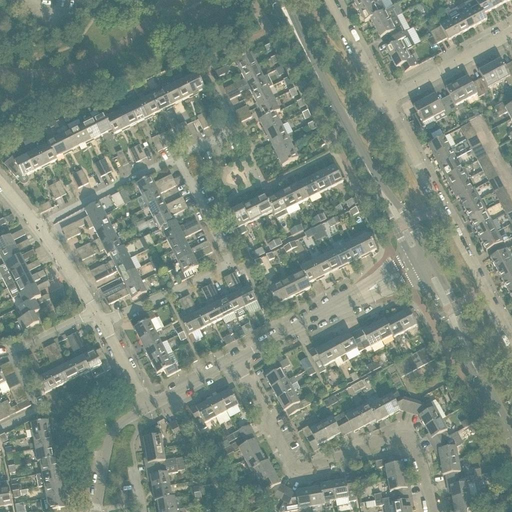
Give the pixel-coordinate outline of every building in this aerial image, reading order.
[(360,0),(354,3),(359,13),(381,1),(379,0),(360,0)] [(383,0),(381,1),(359,13),(364,22),(393,7),(389,0),(383,0)] [(470,1),(465,4),(468,10),(477,26),(486,21),(483,15),(474,0),(473,0),(473,2),(470,1)] [(487,0),(474,0),(483,15),(484,15),(484,14),(492,10),(487,0)] [(499,0),(487,0),(492,10),(502,5),(499,0)] [(465,4),(455,9),(467,31),(477,26),(468,10),(465,4)] [(370,20),(375,29),(396,18),(393,11),(395,10),(393,7),(364,22),(364,23),(370,20)] [(448,9),(444,11),(449,20),(458,36),(467,31),(455,9),(450,12),(448,9)] [(396,18),(375,29),(380,39),(389,34),(392,39),(406,32),(409,30),(401,15),(396,18)] [(440,27),(435,30),(442,42),(447,39),(448,41),(458,36),(449,20),(439,25),(440,27)] [(442,42),(435,30),(430,33),(432,36),(436,45),(442,42)] [(394,45),(385,49),(391,59),(407,51),(414,47),(409,37),(407,37),(406,35),(407,33),(406,32),(392,39),(394,45)] [(270,45),(264,48),(267,54),(273,51),(270,45)] [(407,51),(391,59),(396,69),(401,66),(404,73),(418,66),(412,56),(410,57),(407,51)] [(241,74),(257,66),(251,55),(235,62),(241,74)] [(276,57),(270,60),(273,65),(273,66),(279,63),(278,62),(278,61),(276,57)] [(494,62),(489,65),(498,84),(505,80),(509,86),(511,84),(511,66),(505,70),(500,60),(495,63),(494,62)] [(483,82),(478,84),(484,95),(490,92),(488,89),(498,84),(489,65),(483,68),(484,69),(478,72),(483,82)] [(227,95),(238,90),(262,77),(257,66),(241,74),(244,80),(241,81),(240,83),(235,85),(235,84),(224,90),(227,95)] [(226,67),(216,72),(218,78),(229,72),(226,67)] [(281,68),(276,71),(279,77),(284,74),(281,68)] [(196,74),(185,80),(193,95),(204,90),(196,74)] [(262,77),(238,90),(239,93),(244,91),(245,93),(250,91),(253,97),(268,89),(262,77)] [(461,80),(456,83),(466,101),(476,95),(478,98),(484,95),(478,84),(473,87),(468,78),(462,81),(461,80)] [(289,79),(287,80),(283,82),(286,87),(292,84),(289,79)] [(185,80),(174,85),(181,101),(193,95),(185,80)] [(451,99),(445,102),(451,113),(457,109),(456,107),(466,101),(456,83),(450,86),(451,87),(446,90),(451,99)] [(174,85),(162,91),(170,107),(181,101),(174,85)] [(160,87),(149,93),(151,96),(159,112),(170,107),(162,91),(160,87)] [(253,97),(258,108),(274,100),(268,89),(253,97)] [(240,95),(238,90),(227,95),(230,101),(240,95)] [(297,96),(294,90),(289,93),(292,99),(297,96)] [(429,97),(424,100),(433,118),(444,113),(445,116),(451,113),(445,102),(440,105),(435,95),(429,98),(429,97)] [(151,96),(140,102),(148,118),(159,112),(151,96)] [(258,108),(264,119),(264,120),(275,114),(280,112),(274,100),(258,108)] [(433,118),(424,100),(418,103),(418,104),(413,107),(418,117),(413,119),(419,130),(425,127),(423,124),(433,118)] [(507,113),(511,120),(511,119),(511,104),(510,100),(494,108),(499,117),(507,113)] [(302,101),(296,103),(296,104),(299,109),(305,106),(302,102),(302,101)] [(140,102),(128,108),(136,124),(148,118),(140,102)] [(246,107),(235,112),(238,118),(249,113),(247,107),(246,107)] [(128,108),(117,113),(125,129),(136,124),(128,108)] [(207,112),(202,114),(209,127),(214,125),(207,112)] [(307,112),(302,114),(302,115),(305,120),(310,118),(308,113),(308,112),(307,112)] [(117,113),(106,119),(112,131),(111,131),(114,135),(125,129),(117,113)] [(249,113),(238,118),(241,123),(252,118),(249,113)] [(78,120),(81,126),(89,142),(100,136),(92,120),(89,114),(78,120)] [(104,114),(92,120),(100,136),(111,131),(112,131),(106,119),(104,114)] [(209,127),(202,114),(196,117),(203,130),(209,127)] [(259,121),(265,133),(281,125),(275,114),(264,120),(264,119),(259,121)] [(185,123),(180,126),(186,139),(191,136),(185,123)] [(316,129),(313,123),(308,126),(310,132),(316,129)] [(460,129),(466,140),(475,135),(470,124),(460,129)] [(265,133),(271,145),(287,137),(281,125),(265,133)] [(81,126),(70,132),(78,148),(89,142),(81,126)] [(180,126),(174,128),(181,142),(186,139),(180,126)] [(70,132),(59,137),(67,153),(78,148),(70,132)] [(162,134),(157,137),(164,150),(169,147),(162,134)] [(436,142),(427,146),(433,157),(449,149),(455,146),(449,135),(444,138),(443,138),(436,142)] [(466,140),(471,150),(481,145),(475,135),(466,140)] [(47,143),(48,145),(55,159),(56,159),(67,153),(59,137),(47,143)] [(164,150),(157,137),(151,140),(158,153),(164,150)] [(271,145),(276,156),(292,148),(287,137),(271,145)] [(325,146),(322,141),(316,143),(319,149),(325,146)] [(48,145),(37,151),(45,167),(57,161),(56,159),(55,159),(48,145)] [(140,145),(134,148),(141,161),(146,158),(140,145)] [(471,150),(477,161),(487,156),(481,145),(471,150)] [(141,161),(134,148),(129,151),(135,164),(141,161)] [(292,148),(276,156),(282,167),(298,159),(292,148)] [(433,157),(439,168),(455,159),(449,149),(433,157)] [(37,151),(26,156),(34,172),(45,167),(37,151)] [(116,154),(123,167),(128,164),(122,151),(116,154)] [(34,172),(26,156),(15,162),(12,158),(4,165),(16,179),(18,177),(20,180),(18,181),(20,184),(21,184),(22,185),(24,185),(25,185),(26,184),(27,184),(27,183),(28,182),(28,181),(28,180),(28,179),(28,178),(26,176),(34,172)] [(477,161),(482,172),(492,166),(487,156),(477,161)] [(439,168),(444,178),(460,170),(455,159),(439,168)] [(105,160),(99,162),(106,176),(111,173),(105,160)] [(106,176),(99,162),(94,165),(100,178),(106,176)] [(482,172),(488,182),(498,177),(492,166),(482,172)] [(335,167),(323,172),(331,188),(343,182),(335,167)] [(444,178),(450,189),(466,180),(468,179),(469,176),(465,169),(462,169),(460,170),(444,178)] [(82,171),(77,174),(83,187),(88,184),(82,171)] [(323,172),(312,178),(320,194),(331,188),(323,172)] [(83,187),(77,174),(71,177),(78,190),(83,187)] [(136,185),(142,197),(173,181),(171,175),(154,184),(151,178),(136,185)] [(488,182),(494,193),(503,188),(498,177),(488,182)] [(312,178),(301,184),(308,199),(320,194),(312,178)] [(450,189),(456,200),(474,190),(471,191),(466,180),(450,189)] [(142,197),(147,208),(162,201),(159,195),(176,186),(173,181),(142,197)] [(59,182),(54,185),(61,198),(66,195),(59,182)] [(301,184),(289,189),(297,205),(308,199),(301,184)] [(61,198),(54,185),(49,188),(55,201),(61,198)] [(494,193),(499,204),(509,198),(503,188),(494,193)] [(289,189),(278,195),(286,211),(297,205),(289,189)] [(458,199),(464,209),(479,201),(474,190),(456,200),(458,199)] [(111,198),(117,209),(125,205),(119,193),(111,198)] [(267,200),(267,201),(272,212),(274,216),(276,221),(277,222),(283,219),(282,218),(282,217),(288,214),(286,211),(278,195),(267,200)] [(265,196),(253,202),(261,218),(272,212),(267,201),(267,200),(265,196)] [(147,208),(153,219),(185,203),(182,198),(165,207),(162,201),(147,208)] [(499,204),(505,214),(511,210),(511,204),(509,198),(499,204)] [(345,203),(348,209),(354,206),(351,201),(345,203)] [(464,209),(469,220),(485,211),(479,201),(464,209)] [(253,202),(242,208),(250,223),(261,218),(253,202)] [(49,203),(37,208),(40,215),(52,209),(49,203)] [(75,223),(61,230),(64,235),(77,229),(86,225),(105,215),(99,203),(84,211),(87,217),(75,223)] [(153,219),(159,231),(175,222),(173,223),(170,217),(187,209),(185,203),(153,219)] [(340,206),(334,209),(334,210),(337,214),(337,215),(343,212),(340,207),(340,206)] [(242,208),(230,213),(232,217),(238,229),(236,230),(239,236),(246,233),(247,233),(244,226),(250,223),(242,208)] [(355,209),(350,211),(352,217),(358,214),(356,209),(355,209)] [(469,220),(475,230),(491,222),(485,211),(469,220)] [(323,214),(317,217),(320,223),(326,220),(323,214)] [(105,215),(86,225),(88,230),(93,228),(96,234),(110,226),(105,215)] [(317,217),(312,220),(314,225),(320,223),(317,217)] [(338,217),(333,220),(335,225),(341,222),(339,218),(339,217),(338,217)] [(161,230),(166,241),(198,225),(195,220),(178,228),(175,222),(159,231),(161,230)] [(333,220),(327,223),(330,228),(335,225),(333,220)] [(475,230),(480,241),(496,232),(491,222),(475,230)] [(166,241),(172,252),(187,245),(184,239),(201,230),(198,225),(166,241)] [(99,240),(94,242),(97,247),(116,238),(110,226),(96,234),(99,240)] [(301,226),(295,228),(295,229),(295,230),(297,234),(303,231),(301,226)] [(295,228),(289,231),(292,237),(297,234),(295,230),(295,229),(295,228)] [(316,228),(310,231),(313,237),(318,234),(316,228)] [(80,234),(77,229),(64,235),(67,241),(80,234)] [(310,231),(304,234),(307,239),(313,237),(310,231)] [(496,232),(480,241),(486,252),(508,240),(506,235),(500,239),(496,232)] [(368,234),(357,240),(365,256),(376,250),(368,234)] [(0,254),(15,247),(13,242),(12,240),(15,239),(13,235),(0,241),(0,254)] [(143,239),(149,250),(154,247),(148,237),(143,239)] [(116,238),(97,247),(100,253),(104,250),(107,257),(109,256),(109,255),(122,249),(121,248),(116,238)] [(146,251),(144,249),(147,247),(143,239),(138,242),(143,253),(146,251)] [(279,239),(273,242),(276,248),(282,245),(280,242),(279,239)] [(357,240),(345,246),(353,262),(365,256),(357,240)] [(172,252),(178,263),(209,248),(206,242),(189,251),(187,245),(172,252)] [(268,245),(267,245),(270,251),(276,248),(273,242),(268,245)] [(294,242),(289,245),(291,250),(297,248),(294,242)] [(76,251),(79,256),(92,250),(89,244),(76,251)] [(0,254),(0,256),(4,265),(20,257),(17,251),(20,249),(18,245),(15,247),(0,254)] [(289,245),(283,248),(286,253),(291,250),(289,245)] [(345,246),(334,251),(342,267),(353,262),(345,246)] [(112,261),(90,272),(93,278),(129,260),(123,248),(121,248),(122,249),(109,255),(109,256),(112,261)] [(209,248),(178,263),(181,271),(180,273),(177,275),(181,282),(193,276),(192,275),(190,274),(189,272),(198,268),(195,262),(212,253),(209,248)] [(92,250),(79,256),(81,262),(95,255),(92,250)] [(334,251),(323,257),(331,273),(342,267),(334,251)] [(490,259),(496,270),(511,261),(506,251),(490,259)] [(248,255),(251,261),(256,258),(254,252),(248,255)] [(266,256),(269,262),(274,259),(272,254),(266,256)] [(0,266),(0,274),(2,279),(25,267),(22,261),(25,260),(23,256),(20,257),(4,265),(0,266)] [(135,257),(129,260),(135,271),(140,268),(135,257)] [(323,257),(311,263),(319,278),(331,273),(323,257)] [(254,262),(257,268),(263,265),(260,259),(254,262)] [(129,260),(93,278),(96,283),(109,277),(109,276),(113,274),(113,275),(118,273),(120,278),(135,271),(129,260)] [(511,262),(511,261),(496,270),(501,281),(511,274),(511,262)] [(300,268),(302,273),(308,284),(319,278),(311,263),(300,268)] [(7,289),(14,285),(30,277),(27,271),(30,270),(28,266),(25,267),(2,279),(7,289)] [(172,269),(162,274),(165,280),(175,275),(172,269)] [(123,284),(102,294),(105,300),(140,282),(135,271),(120,278),(123,284)] [(234,273),(229,276),(244,306),(245,308),(256,302),(249,288),(243,291),(234,273)] [(302,273),(291,278),(299,294),(310,288),(308,284),(302,273)] [(14,285),(7,289),(12,299),(19,295),(36,287),(33,283),(40,280),(37,274),(30,277),(14,285)] [(511,274),(501,281),(507,291),(511,288),(511,274)] [(229,276),(223,279),(232,296),(226,299),(233,314),(237,320),(248,314),(245,308),(244,306),(229,276)] [(291,278),(280,284),(287,300),(299,294),(291,278)] [(140,282),(105,300),(108,306),(129,295),(132,301),(146,294),(140,282)] [(287,300),(280,284),(268,290),(276,305),(287,300)] [(212,285),(206,288),(222,319),(233,314),(226,299),(221,302),(212,285)] [(19,295),(24,306),(37,300),(38,300),(41,298),(37,292),(40,290),(38,286),(36,287),(19,295)] [(206,288),(201,290),(210,307),(204,310),(211,325),(222,319),(206,288)] [(189,296),(184,299),(200,331),(211,325),(204,310),(198,313),(189,296)] [(184,299),(178,302),(187,319),(181,322),(188,336),(188,337),(200,331),(184,299)] [(18,309),(23,319),(37,313),(40,311),(37,305),(39,304),(38,300),(37,300),(24,306),(18,309)] [(259,308),(256,302),(245,308),(248,314),(259,308)] [(408,311),(396,317),(405,332),(416,326),(408,311)] [(133,329),(139,341),(155,333),(161,330),(152,312),(139,318),(143,325),(137,327),(136,327),(137,328),(133,329)] [(23,319),(18,322),(23,333),(39,325),(35,318),(39,317),(37,313),(23,319)] [(225,326),(237,320),(233,314),(222,319),(225,326)] [(396,317),(386,323),(394,338),(405,332),(396,317)] [(384,321),(373,327),(381,340),(382,342),(385,340),(392,337),(393,339),(394,338),(386,323),(384,321)] [(242,331),(244,336),(252,332),(248,325),(241,329),(242,331)] [(361,330),(355,333),(365,350),(369,348),(370,349),(382,342),(373,327),(362,333),(361,330)] [(175,330),(178,336),(183,333),(180,328),(175,330)] [(200,331),(188,337),(191,342),(203,337),(200,331)] [(72,336),(77,347),(90,372),(101,366),(104,373),(112,370),(101,350),(95,352),(94,352),(88,355),(77,333),(72,336)] [(139,341),(145,352),(161,344),(155,333),(139,341)] [(183,333),(178,336),(180,342),(186,339),(183,333)] [(349,334),(337,340),(346,356),(356,350),(358,354),(365,350),(355,333),(350,336),(349,334)] [(224,346),(233,341),(231,337),(222,341),(224,346)] [(337,340),(326,346),(334,362),(340,359),(343,363),(348,360),(346,356),(337,340)] [(167,356),(171,353),(165,342),(161,344),(167,356)] [(145,352),(151,364),(167,356),(161,344),(145,352)] [(183,347),(192,364),(197,362),(189,344),(183,347)] [(334,362),(326,346),(315,352),(314,349),(308,353),(312,361),(319,374),(325,371),(324,368),(334,362)] [(77,360),(71,363),(78,378),(90,372),(77,347),(72,350),(77,360)] [(427,348),(422,351),(429,364),(434,361),(427,348)] [(422,351),(416,354),(423,367),(429,364),(422,351)] [(171,353),(167,356),(172,367),(175,365),(177,364),(171,353)] [(416,354),(411,357),(418,370),(423,367),(416,354)] [(60,355),(55,358),(67,383),(78,378),(71,363),(65,366),(60,355)] [(167,356),(151,364),(156,375),(163,372),(166,378),(178,372),(175,365),(172,367),(167,356)] [(411,357),(405,360),(412,373),(418,370),(411,357)] [(54,371),(49,374),(56,389),(67,383),(55,358),(49,361),(54,371)] [(265,378),(272,390),(287,382),(281,371),(289,366),(286,360),(264,372),(267,377),(265,378)] [(405,360),(400,363),(407,376),(412,373),(405,360)] [(377,361),(372,364),(375,370),(380,367),(377,361)] [(10,363),(0,367),(0,370),(1,374),(12,369),(10,363)] [(407,376),(400,363),(394,366),(401,379),(407,376)] [(372,364),(367,367),(370,373),(371,372),(375,370),(372,364)] [(56,389),(49,374),(43,377),(37,366),(32,369),(44,394),(56,389)] [(315,374),(312,368),(306,371),(309,377),(315,374)] [(15,374),(12,369),(1,374),(4,379),(15,374)] [(0,392),(1,392),(2,395),(10,391),(9,390),(7,385),(4,379),(1,374),(0,370),(0,392)] [(355,373),(350,376),(353,382),(358,380),(358,379),(355,373)] [(17,380),(15,374),(4,379),(7,385),(17,380)] [(297,384),(294,378),(287,382),(272,390),(278,401),(293,392),(290,387),(297,384)] [(7,385),(9,390),(20,385),(17,380),(7,385)] [(361,381),(356,384),(359,390),(359,391),(365,388),(365,387),(361,381)] [(352,387),(351,387),(354,393),(359,391),(359,390),(356,384),(352,387)] [(9,390),(10,391),(12,396),(23,390),(20,385),(9,390)] [(23,390),(12,396),(14,401),(25,396),(23,390)] [(230,391),(218,397),(227,413),(238,406),(230,391)] [(284,412),(286,411),(289,417),(301,410),(302,410),(310,405),(307,399),(299,404),(293,392),(278,401),(284,412)] [(392,396),(380,402),(388,417),(400,411),(406,413),(409,401),(404,399),(401,401),(398,394),(392,397),(392,396)] [(25,396),(14,401),(17,406),(28,401),(25,396)] [(218,397),(207,403),(216,418),(227,413),(218,397)] [(334,397),(329,399),(332,405),(337,403),(334,397)] [(332,405),(328,399),(323,401),(327,408),(332,405)] [(7,401),(2,404),(8,418),(14,415),(8,402),(7,401)] [(28,401),(17,406),(20,412),(31,407),(28,401)] [(370,408),(369,408),(377,423),(388,417),(380,402),(371,407),(370,408)] [(216,418),(207,403),(196,409),(195,406),(188,410),(200,432),(207,428),(204,424),(216,418)] [(417,403),(413,415),(419,416),(425,428),(441,420),(445,418),(439,406),(434,409),(433,409),(431,404),(424,407),(422,405),(417,403)] [(2,404),(0,405),(0,413),(3,420),(8,418),(2,404)] [(368,406),(357,412),(365,427),(375,421),(376,424),(377,423),(368,406)] [(344,414),(338,417),(347,434),(352,431),(353,433),(365,427),(357,412),(346,418),(344,414)] [(332,419),(321,425),(329,440),(340,434),(341,437),(347,434),(338,417),(333,420),(332,419)] [(32,432),(33,438),(50,435),(48,422),(37,424),(36,419),(24,425),(26,433),(32,432)] [(428,441),(431,447),(449,438),(446,432),(447,432),(441,420),(425,428),(431,439),(428,441)] [(468,420),(461,424),(463,429),(471,425),(468,420)] [(169,426),(175,436),(180,433),(174,423),(169,426)] [(329,440),(321,425),(310,431),(308,427),(302,431),(313,452),(319,449),(318,446),(329,440)] [(237,440),(252,431),(249,426),(234,434),(237,440)] [(145,439),(143,439),(146,452),(163,449),(161,437),(163,436),(158,427),(144,433),(145,439)] [(463,430),(456,434),(459,439),(466,435),(463,430)] [(238,450),(244,461),(260,452),(254,441),(257,440),(254,434),(241,441),(241,440),(231,446),(235,452),(238,450)] [(35,449),(35,450),(53,447),(50,435),(33,438),(34,444),(35,449)] [(226,439),(227,441),(229,444),(235,440),(233,435),(226,439)] [(438,451),(440,463),(458,460),(455,448),(454,448),(449,438),(431,447),(435,453),(438,451)] [(230,447),(229,444),(227,441),(221,444),(224,450),(230,447)] [(38,463),(40,463),(40,462),(55,459),(53,447),(35,450),(38,463)] [(148,464),(144,465),(146,472),(165,468),(166,468),(176,466),(175,460),(175,459),(165,461),(163,449),(146,452),(148,464)] [(244,461),(250,472),(268,462),(266,463),(260,452),(244,461)] [(385,467),(387,480),(405,477),(402,464),(400,465),(399,458),(375,462),(376,469),(385,467)] [(40,463),(42,475),(59,471),(57,459),(55,459),(40,462),(40,463)] [(445,476),(446,482),(465,479),(464,472),(460,473),(458,460),(440,463),(442,476),(445,476)] [(253,471),(259,482),(274,474),(268,462),(250,472),(251,472),(253,471)] [(150,478),(152,490),(170,487),(168,475),(178,473),(177,472),(185,471),(183,465),(176,466),(166,468),(165,468),(146,472),(147,478),(150,478)] [(38,488),(44,487),(62,484),(59,471),(42,475),(36,476),(38,488)] [(274,474),(259,482),(265,493),(266,493),(269,498),(274,495),(280,499),(285,488),(281,486),(274,474)] [(390,493),(391,499),(411,495),(410,489),(407,489),(405,477),(387,480),(389,493),(390,493)] [(465,479),(446,482),(447,488),(450,488),(452,500),(470,497),(467,484),(475,483),(474,477),(465,479)] [(345,482),(332,484),(335,501),(336,501),(337,507),(349,505),(349,503),(355,502),(353,488),(351,478),(344,479),(345,482)] [(8,482),(0,483),(0,508),(12,506),(8,482)] [(231,482),(226,485),(229,491),(235,488),(231,482)] [(44,487),(47,500),(64,496),(62,484),(44,487)] [(332,484),(320,486),(323,506),(324,506),(324,503),(335,501),(332,484)] [(19,485),(11,486),(12,487),(12,493),(17,492),(18,492),(19,492),(21,491),(20,485),(19,485)] [(307,491),(310,508),(311,508),(311,511),(322,511),(324,511),(323,506),(320,486),(319,486),(320,489),(307,491)] [(152,490),(154,502),(174,498),(172,498),(170,487),(152,490)] [(283,503),(279,511),(288,511),(299,510),(309,508),(310,508),(307,491),(295,493),(290,491),(289,492),(283,503)] [(391,499),(382,500),(382,506),(384,506),(385,511),(410,511),(409,502),(412,501),(411,495),(391,499)] [(47,500),(41,501),(42,511),(50,511),(51,511),(66,509),(64,496),(47,500)] [(452,500),(454,511),(457,511),(472,509),(470,497),(452,500)] [(157,502),(158,511),(170,511),(177,511),(174,498),(154,502),(155,503),(157,502)]
